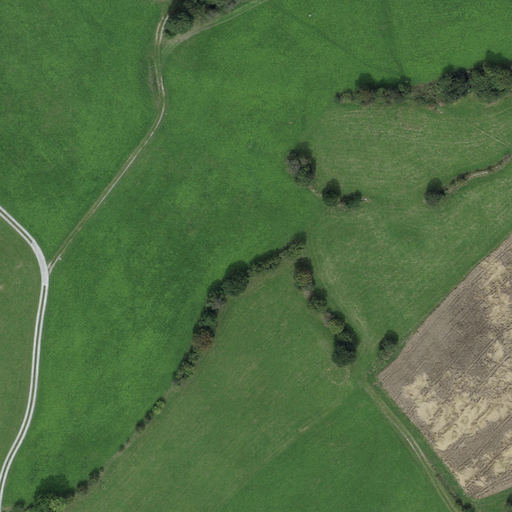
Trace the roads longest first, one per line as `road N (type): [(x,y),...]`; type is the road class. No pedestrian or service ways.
road 1 (track): [(183,0),(166,10),(159,32),(167,111),(158,133),(51,270)]
road 2 (track): [(51,270),(38,396),(0,510)]
road 3 (track): [(455,511),(356,362)]
